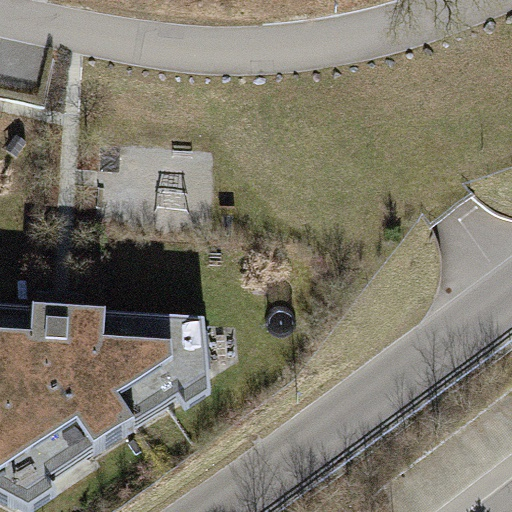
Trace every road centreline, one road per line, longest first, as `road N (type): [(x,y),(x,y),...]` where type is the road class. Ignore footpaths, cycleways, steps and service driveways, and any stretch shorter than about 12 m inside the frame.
road 1 (residential): [(474,0),(351,43),(276,53),(197,52),(0,7)]
road 2 (tertiary): [(511,297),(211,511)]
